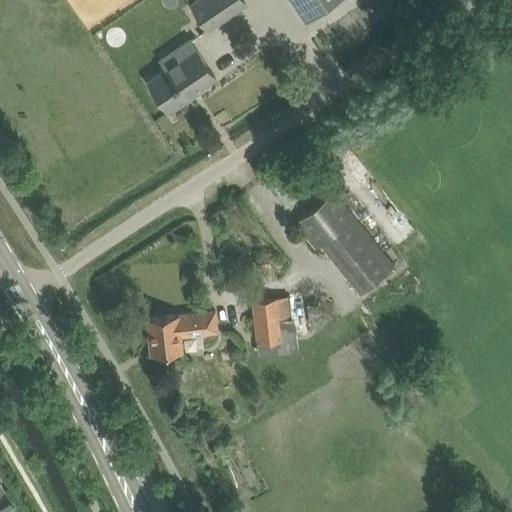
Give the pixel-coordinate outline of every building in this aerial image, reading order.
[(246,3),(244,0),(195,0),(191,3),(208,28),(246,3)] [(292,0),(306,19),(333,0),(292,0)] [(216,76),(196,47),(148,80),(169,111),(192,96),(190,93),(216,76)] [(312,163),(293,177),(299,187),(319,173),(312,163)] [(361,291),(394,264),(335,191),(297,221),(317,247),(322,243),(361,291)] [(269,248),(256,249),(258,268),(271,267),(269,248)] [(288,294),(252,299),(257,341),(294,336),(288,294)] [(215,309),(167,314),(147,317),(151,353),(184,349),(182,334),(218,330),(215,309)] [(5,490),(0,492),(0,511),(3,511),(14,505),(5,490)]
